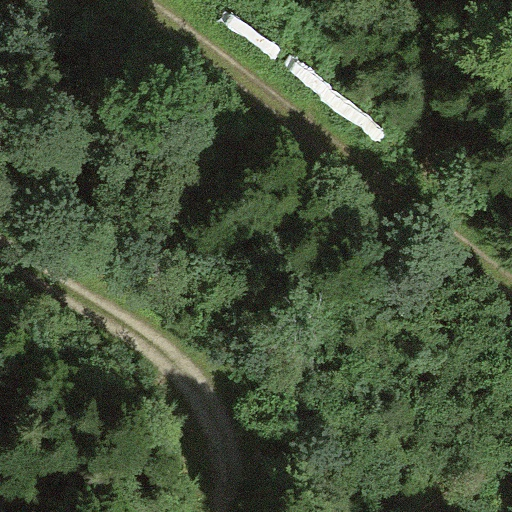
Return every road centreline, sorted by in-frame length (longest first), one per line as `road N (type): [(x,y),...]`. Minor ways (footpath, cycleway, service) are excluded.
road 1 (track): [(133,0),(511,286)]
road 2 (track): [(220,511),(215,432),(194,389),(149,344),(0,244)]
